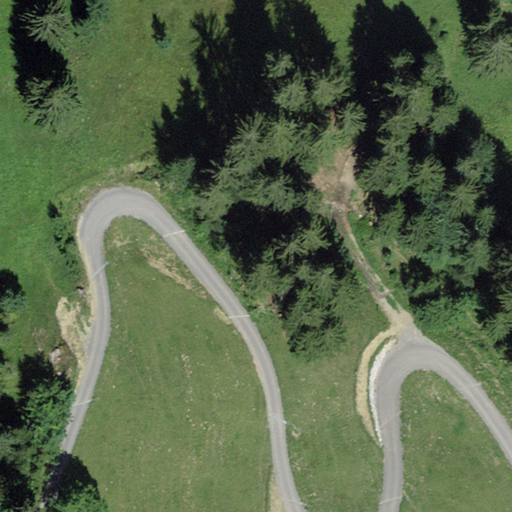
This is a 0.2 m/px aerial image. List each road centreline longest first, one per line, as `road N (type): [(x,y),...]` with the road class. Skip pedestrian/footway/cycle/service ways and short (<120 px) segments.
road 1 (track): [(50,511),(97,340),(100,302),(85,232),(93,213),(118,205),(146,208),(165,225),(258,345),(282,470),(305,511)]
road 2 (track): [(361,511),(383,481),(412,384),(430,376),(475,408),(511,457)]
